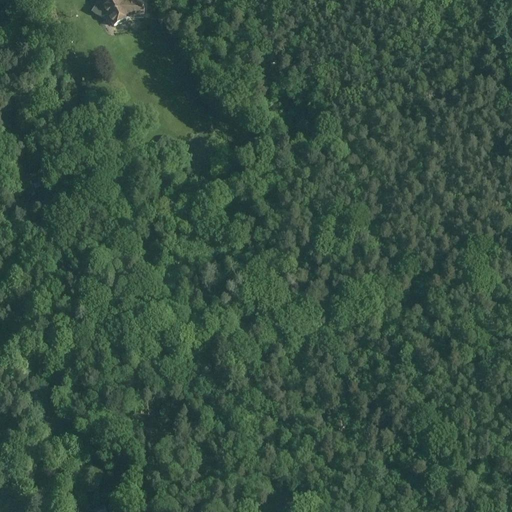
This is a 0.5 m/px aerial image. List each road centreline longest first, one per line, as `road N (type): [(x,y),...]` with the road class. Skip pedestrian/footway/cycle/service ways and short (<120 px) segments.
road 1 (track): [(389,305),(189,344),(0,361)]
road 2 (track): [(511,282),(389,305)]
